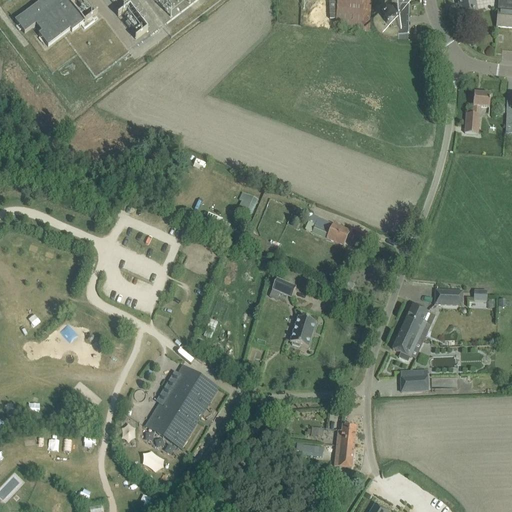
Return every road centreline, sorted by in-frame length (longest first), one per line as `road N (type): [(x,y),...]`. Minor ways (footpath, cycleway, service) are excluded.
road 1 (residential): [(375,470),(367,433),(372,357),(437,176),(461,60)]
road 2 (track): [(133,321),(136,350),(102,452),(115,511)]
